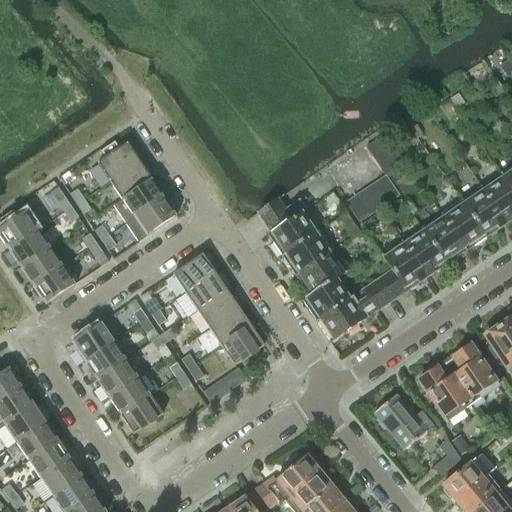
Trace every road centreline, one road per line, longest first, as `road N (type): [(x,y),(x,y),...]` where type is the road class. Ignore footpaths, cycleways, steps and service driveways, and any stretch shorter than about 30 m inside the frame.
road 1 (residential): [(150,511),(32,341),(213,218)]
road 2 (residential): [(334,387),(511,267)]
road 3 (residential): [(334,387),(213,218)]
road 4 (residential): [(317,401),(154,511)]
road 5 (residential): [(213,218),(103,58)]
road 6 (residential): [(408,511),(317,401)]
